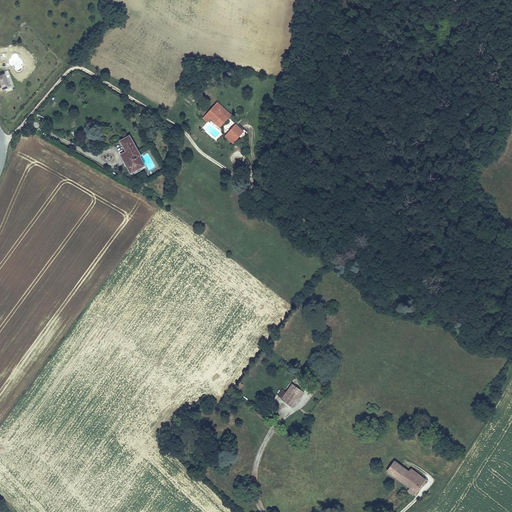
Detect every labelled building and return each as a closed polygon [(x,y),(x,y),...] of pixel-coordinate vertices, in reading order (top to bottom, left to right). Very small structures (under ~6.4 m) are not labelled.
[(0,91),(8,88),(4,75),(0,76),(0,91)] [(228,109),(219,100),(200,119),(205,124),(210,119),(219,129),(230,118),(224,113),(228,109)] [(234,114),(228,109),(224,113),(230,118),(234,114)] [(234,129),(229,135),(235,140),(240,134),(234,129)] [(235,140),(229,135),(226,138),(232,143),(235,140)] [(141,159),(130,139),(121,144),(127,155),(122,158),(131,175),(141,170),(136,161),(140,159),(141,159)] [(140,159),(136,161),(141,170),(145,168),(140,159)] [(304,391),(292,383),(285,392),(280,389),(276,394),(292,405),(304,391)] [(386,469),(400,480),(408,470),(394,460),(386,469)] [(425,479),(410,468),(408,470),(400,480),(409,487),(408,489),(414,494),(425,479)]
